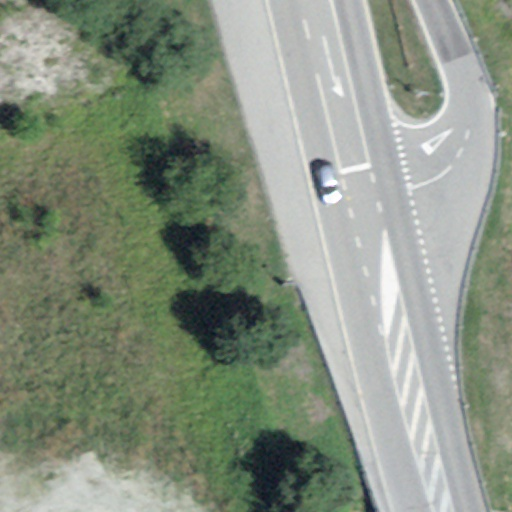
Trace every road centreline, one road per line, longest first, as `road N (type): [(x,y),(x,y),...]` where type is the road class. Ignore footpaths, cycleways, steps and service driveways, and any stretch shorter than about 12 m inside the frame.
road 1 (primary): [(441,511),(361,203)]
road 2 (tertiary): [(361,203),(438,176),(466,130),(461,76),(432,0)]
road 3 (primary): [(361,203),(314,0)]
